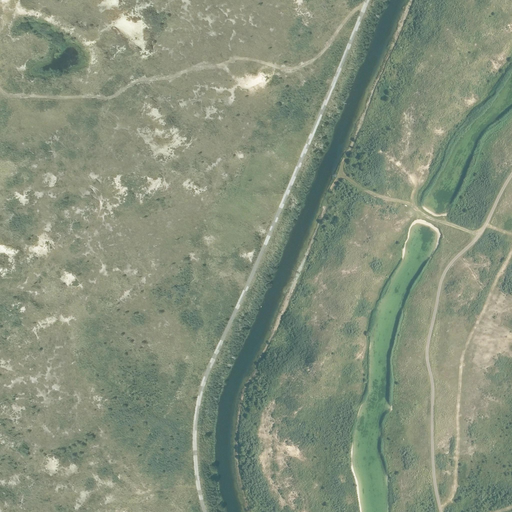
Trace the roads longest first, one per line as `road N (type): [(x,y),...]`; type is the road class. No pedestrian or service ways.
road 1 (track): [(204,511),(194,433),(206,372),(366,0)]
road 2 (track): [(365,2),(318,56),(286,70),(230,59),(145,78),(105,98),(0,90)]
